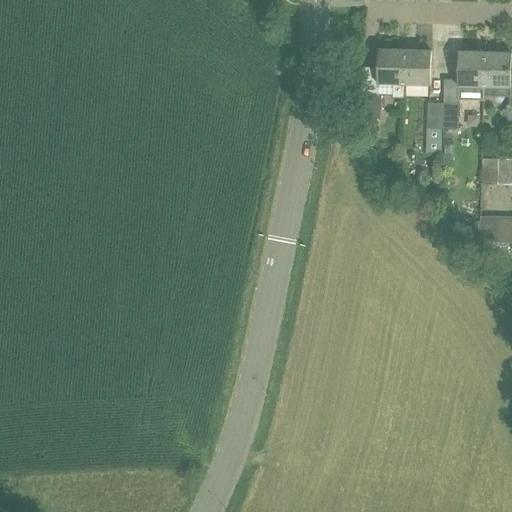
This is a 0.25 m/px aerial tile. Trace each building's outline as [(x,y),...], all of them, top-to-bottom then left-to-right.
[(379,84),(405,85),(406,51),(380,50),(379,84)] [(432,52),(406,51),(405,85),(431,86),(432,52)] [(485,96),(485,87),(486,53),(460,53),(459,86),(459,100),(485,101),(485,96)] [(511,59),(511,53),(486,53),(485,87),(485,96),(511,97),(511,88),(511,59)] [(385,94),(379,94),(368,94),(368,119),(384,120),(385,94)] [(429,129),(444,129),(445,104),(430,104),(429,129)] [(445,104),(444,129),(461,130),(461,105),(445,104)] [(445,157),(445,168),(455,169),(456,157),(445,157)] [(482,185),(497,185),(498,161),(483,160),(482,185)] [(511,160),(498,161),(497,185),(511,185),(511,160)] [(481,243),(497,243),(497,218),(482,218),(481,243)] [(511,218),(497,218),(497,243),(511,243),(511,218)]
